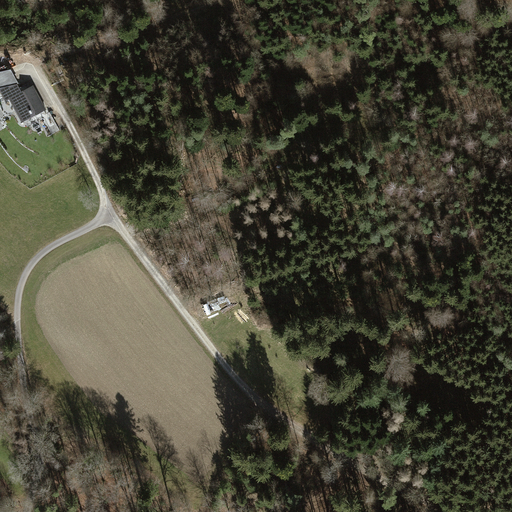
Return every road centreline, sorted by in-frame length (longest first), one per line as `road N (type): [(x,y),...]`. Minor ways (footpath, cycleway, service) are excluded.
road 1 (track): [(113,214),(262,406),(392,486),(462,511)]
road 2 (track): [(27,511),(33,449),(21,285),(46,252),(113,214)]
